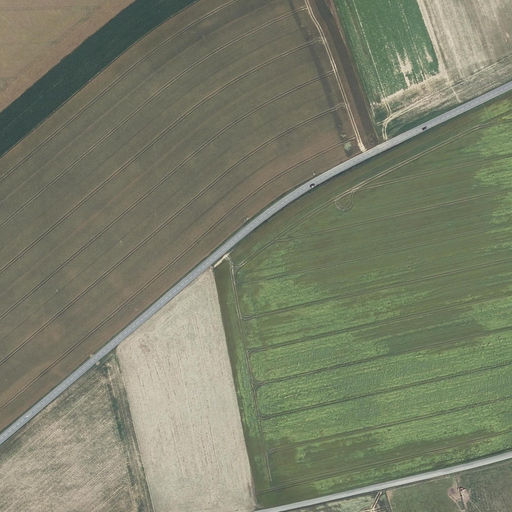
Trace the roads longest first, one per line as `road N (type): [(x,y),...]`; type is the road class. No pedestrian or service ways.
road 1 (secondary): [(0,438),(260,218),(329,174),(511,83)]
road 2 (tertiary): [(511,453),(266,511)]
